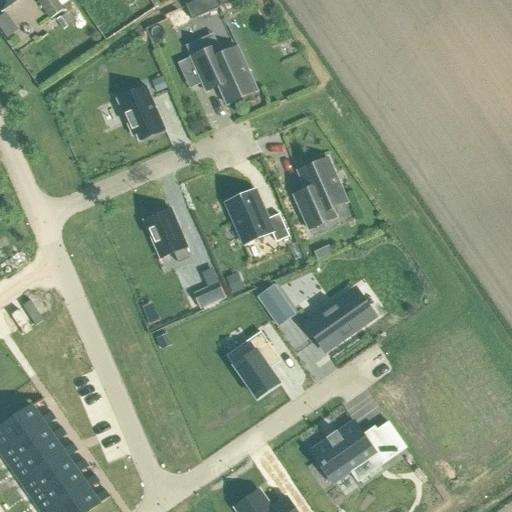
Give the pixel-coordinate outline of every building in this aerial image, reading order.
[(0,0),(0,13),(19,0),(0,0)] [(36,0),(51,21),(65,11),(57,0),(36,0)] [(192,20),(219,9),(215,0),(201,0),(186,6),(192,20)] [(47,34),(52,41),(76,22),(68,12),(57,21),(60,24),(47,34)] [(6,14),(0,17),(0,28),(7,38),(18,31),(6,14)] [(206,93),(218,87),(227,107),(257,93),(237,50),(223,56),(219,47),(191,59),(206,93)] [(152,82),(156,93),(168,88),(163,78),(152,82)] [(147,89),(117,101),(133,138),(137,136),(140,144),(166,133),(147,89)] [(293,197),(308,231),(336,219),(332,210),(347,204),(328,160),(297,173),(306,193),(293,197)] [(255,191),(226,204),(244,246),(272,234),(276,243),(289,238),(279,215),(268,220),(255,191)] [(170,210),(143,222),(160,261),(173,255),(178,265),(190,260),(185,250),(187,249),(170,210)] [(321,250),(314,253),(317,260),(325,257),(321,250)] [(238,275),(227,279),(233,294),(243,289),(238,275)] [(219,284),(194,295),(200,310),(225,298),(219,284)] [(271,288),(258,298),(278,327),(291,318),(271,288)] [(349,294),(306,325),(326,352),(369,322),(349,294)] [(261,333),(227,357),(257,400),(280,384),(265,363),(276,355),(261,333)] [(31,407),(0,428),(0,450),(1,453),(43,424),(45,427),(56,420),(51,413),(41,420),(32,408),(31,407)] [(312,453),(333,484),(375,455),(382,466),(395,457),(375,428),(363,436),(355,423),(312,453)] [(43,424),(1,453),(12,468),(54,439),(56,443),(67,435),(62,428),(51,436),(45,427),(43,424)] [(54,439),(12,468),(23,484),(65,455),(67,459),(78,451),(73,444),(62,452),(56,443),(54,439)] [(65,455),(23,484),(34,500),(76,471),(78,474),(89,467),(84,460),(73,468),(67,459),(65,455)] [(76,471),(34,500),(42,511),(50,511),(87,487),(89,490),(100,483),(95,476),(84,483),(78,474),(76,471)] [(87,487),(50,511),(89,511),(99,505),(110,498),(106,491),(95,499),(89,490),(87,487)] [(254,488),(231,505),(236,511),(294,511),(283,496),(267,507),(254,488)]
